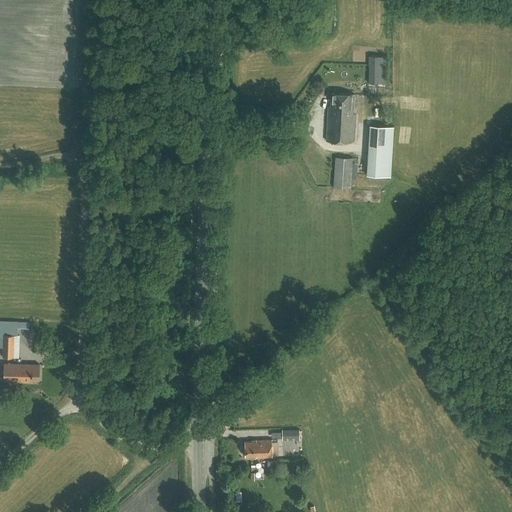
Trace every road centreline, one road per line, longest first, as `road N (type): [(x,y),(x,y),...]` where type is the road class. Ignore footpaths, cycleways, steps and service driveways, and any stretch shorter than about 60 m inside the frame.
road 1 (secondary): [(200,511),(209,0)]
road 2 (track): [(0,465),(76,404),(84,179),(62,155),(0,164)]
road 3 (track): [(373,279),(511,158)]
